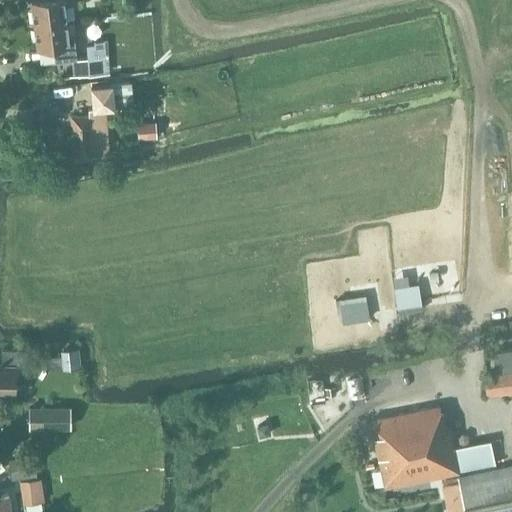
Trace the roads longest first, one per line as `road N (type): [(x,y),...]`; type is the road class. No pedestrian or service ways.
road 1 (track): [(511,296),(489,284),(475,261),(479,89),(465,19),(451,0)]
road 2 (track): [(378,0),(218,31),(195,23),(178,0)]
